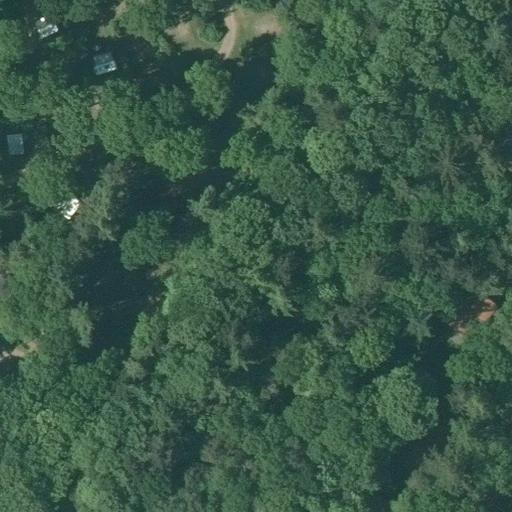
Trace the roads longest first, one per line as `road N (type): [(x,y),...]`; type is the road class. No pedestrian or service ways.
road 1 (track): [(426,0),(404,80),(371,134),(269,225),(173,384),(69,479)]
road 2 (track): [(0,172),(57,154),(196,78),(220,54),(226,22),(219,0)]
road 3 (track): [(319,511),(371,426),(406,389),(432,377),(463,378),(511,399)]
